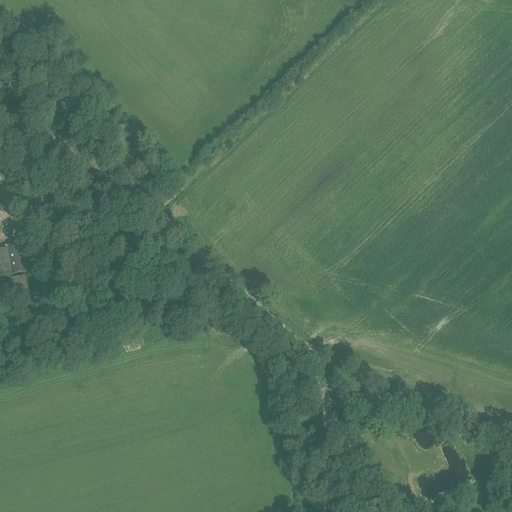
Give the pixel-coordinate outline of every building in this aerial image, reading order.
[(37,197),(32,210),(44,214),(45,209),(47,210),(50,201),(37,197)] [(53,203),(50,210),(67,217),(70,210),(53,203)] [(46,225),(33,231),(38,239),(51,232),(46,225)] [(0,279),(0,276),(30,272),(26,246),(0,250),(0,279),(0,280),(0,279)] [(9,280),(11,294),(29,291),(26,276),(9,280)]
